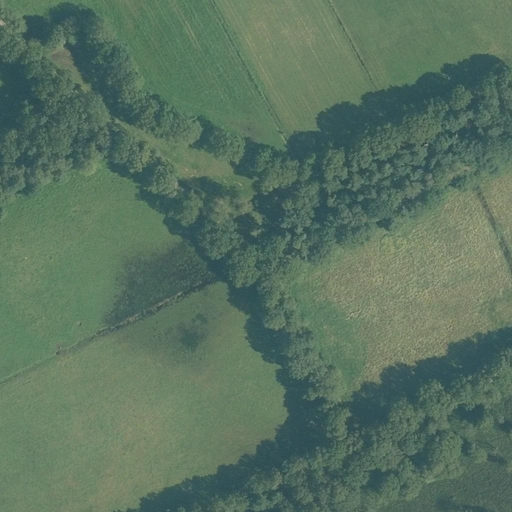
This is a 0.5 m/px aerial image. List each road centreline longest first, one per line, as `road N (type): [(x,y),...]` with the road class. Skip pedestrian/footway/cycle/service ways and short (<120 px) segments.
road 1 (track): [(264,267),(0,19)]
road 2 (track): [(511,144),(264,267)]
